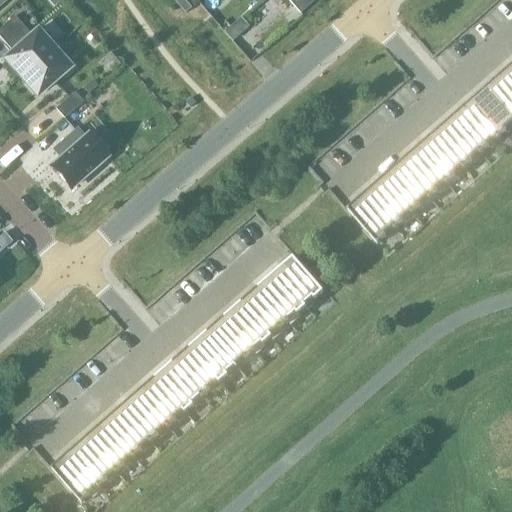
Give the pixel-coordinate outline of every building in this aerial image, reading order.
[(173,0),(186,14),(192,9),(184,0),(173,0)] [(287,0),(301,15),(317,0),(287,0)] [(14,18),(0,29),(0,39),(12,54),(5,60),(20,78),(52,50),(53,51),(59,46),(42,27),(31,37),(14,18)] [(233,26),(224,33),(233,42),(241,35),(233,26)] [(52,50),(20,78),(36,96),(68,69),(53,51),(52,50)] [(511,66),(503,75),(511,85),(511,66)] [(511,85),(503,75),(485,90),(511,120),(511,85)] [(91,82),(84,89),(89,95),(97,88),(91,82)] [(511,120),(485,90),(468,105),(498,140),(511,127),(511,120)] [(82,103),(74,94),(55,110),(63,120),(82,103)] [(196,102),(191,97),(185,102),(190,107),(196,102)] [(468,105),(451,120),(481,155),(498,140),(468,105)] [(451,120),(434,136),(464,170),(481,155),(451,120)] [(59,161),(50,169),(69,191),(105,159),(86,138),(83,140),(75,131),(51,152),(59,161)] [(434,136),(416,151),(446,185),(464,170),(434,136)] [(416,151),(399,166),(429,200),(446,185),(416,151)] [(399,166),(382,181),(412,215),(429,200),(399,166)] [(382,181),(365,196),(395,230),(412,215),(382,181)] [(395,230),(365,196),(347,211),(377,245),(395,230)] [(4,235),(0,238),(0,243),(4,248),(10,242),(4,235)] [(293,259),(276,274),(306,308),(323,293),(293,259)] [(276,274),(259,289),(289,323),(306,308),(276,274)] [(259,289),(242,304),(272,338),(289,323),(259,289)] [(242,304),(224,319),(254,353),(272,338),(242,304)] [(224,319),(207,334),(237,368),(254,353),(224,319)] [(207,334),(190,349),(220,383),(237,368),(207,334)] [(190,349),(173,364),(203,399),(220,383),(190,349)] [(173,364),(155,379),(185,414),(203,399),(173,364)] [(155,379),(138,395),(168,429),(185,414),(155,379)] [(138,395),(121,410),(151,444),(168,429),(138,395)] [(121,410),(104,425),(134,459),(151,444),(121,410)] [(104,425),(86,440),(116,474),(134,459),(104,425)] [(86,440),(69,455),(99,489),(116,474),(86,440)] [(99,489),(69,455),(52,470),(82,504),(99,489)]
